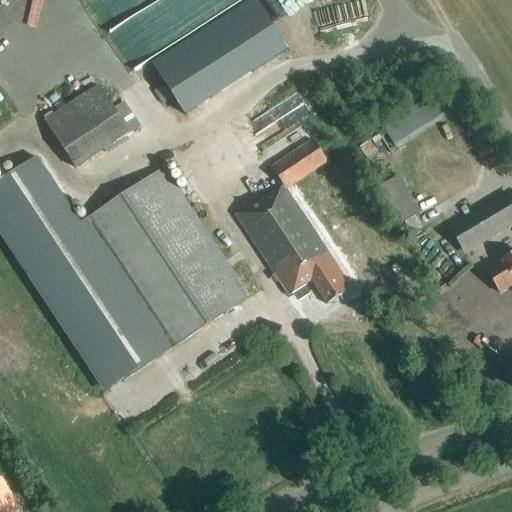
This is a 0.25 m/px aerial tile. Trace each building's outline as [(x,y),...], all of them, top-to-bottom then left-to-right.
[(294,0),(238,0),(177,37),(207,88),(310,27),(294,0)] [(451,84),(441,90),(482,156),(492,149),(451,84)] [(77,172),(131,135),(98,86),(44,123),(77,172)] [(349,286),(286,189),(328,162),(314,140),(271,167),(282,185),(235,215),(288,297),(311,283),(327,306),(347,294),(344,289),(349,286)] [(0,238),(104,395),(165,355),(80,226),(36,159),(0,182),(0,238)] [(165,355),(249,299),(164,170),(80,226),(165,355)] [(414,219),(412,216),(422,211),(402,174),(380,185),(401,226),(414,219)] [(465,257),(511,228),(511,195),(510,192),(448,229),(465,257)] [(511,258),(488,272),(501,295),(511,288),(511,258)] [(0,508),(13,501),(0,480),(0,508)]
